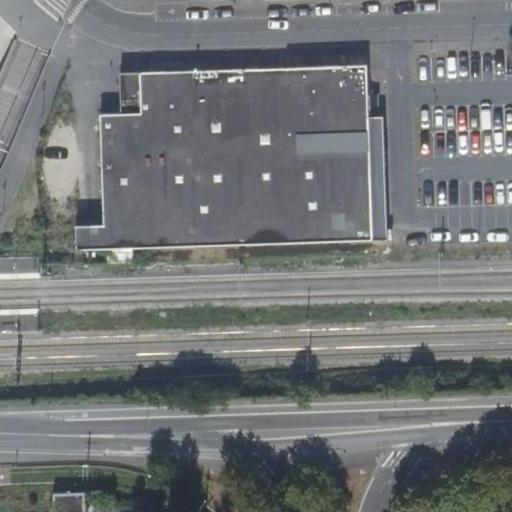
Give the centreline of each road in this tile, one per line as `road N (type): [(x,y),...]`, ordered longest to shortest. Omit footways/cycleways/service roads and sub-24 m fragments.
road 1 (residential): [(63,0),(108,27),(151,34),(489,24)]
road 2 (tertiary): [(226,426),(0,432)]
road 3 (tertiary): [(434,418),(226,426)]
